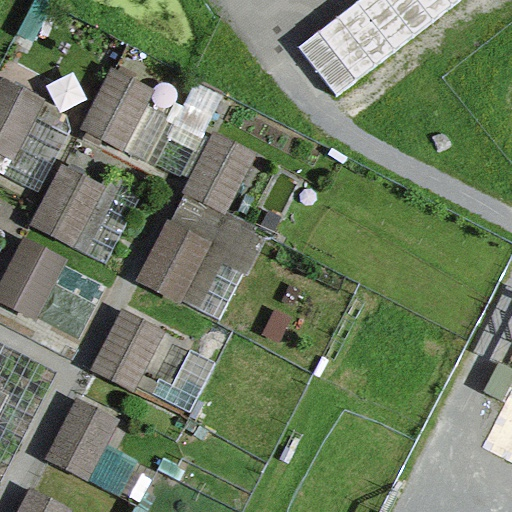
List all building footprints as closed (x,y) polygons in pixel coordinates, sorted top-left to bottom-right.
[(364,0),(303,51),(344,100),(464,0),(364,0)] [(149,88),(115,71),(86,129),(120,146),(149,88)] [(39,97),(6,81),(0,93),(0,148),(11,154),(39,97)] [(252,153),(220,137),(191,194),(224,210),(252,153)] [(100,183),(66,167),(38,224),(71,240),(100,183)] [(205,241),(173,225),(145,281),(177,297),(205,241)] [(60,257),(26,241),(0,293),(0,299),(31,315),(60,257)] [(162,331),(128,314),(99,372),(133,389),(162,331)] [(0,430),(3,432),(19,401),(4,393),(10,381),(0,375),(0,430)] [(511,396),(478,463),(511,480),(511,396)] [(87,478),(115,420),(81,403),(52,461),(87,478)] [(67,511),(69,509),(35,492),(24,511),(67,511)]
